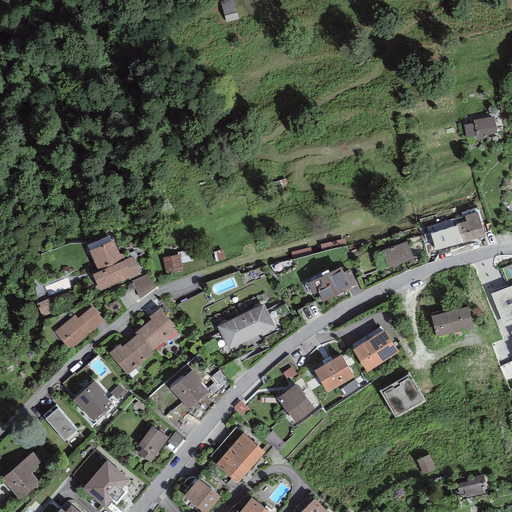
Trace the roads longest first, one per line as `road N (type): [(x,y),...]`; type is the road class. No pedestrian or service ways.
road 1 (tertiary): [(136,511),(249,377),(306,330),(423,271),(511,249)]
road 2 (residential): [(0,433),(152,293),(204,274)]
